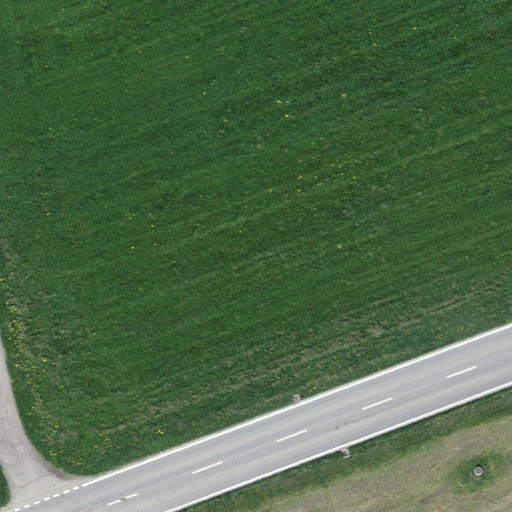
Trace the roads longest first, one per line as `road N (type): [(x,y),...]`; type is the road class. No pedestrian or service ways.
road 1 (tertiary): [(90,511),(511,351)]
road 2 (track): [(0,361),(31,511)]
